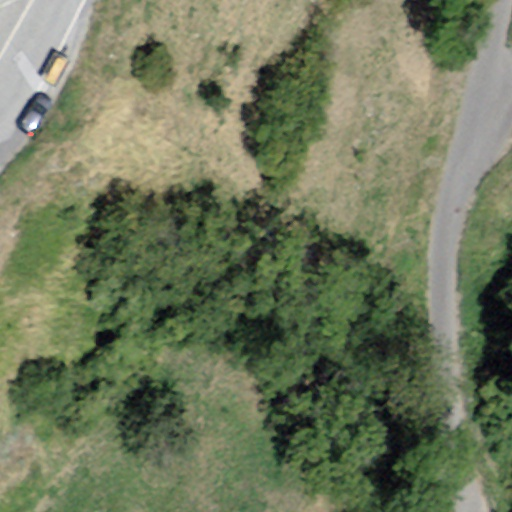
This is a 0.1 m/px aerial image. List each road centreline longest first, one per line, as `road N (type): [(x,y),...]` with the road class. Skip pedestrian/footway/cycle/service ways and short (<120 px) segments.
road 1 (residential): [(511,37),(509,67),(451,233),(452,308)]
road 2 (track): [(452,308),(463,361),(463,511)]
